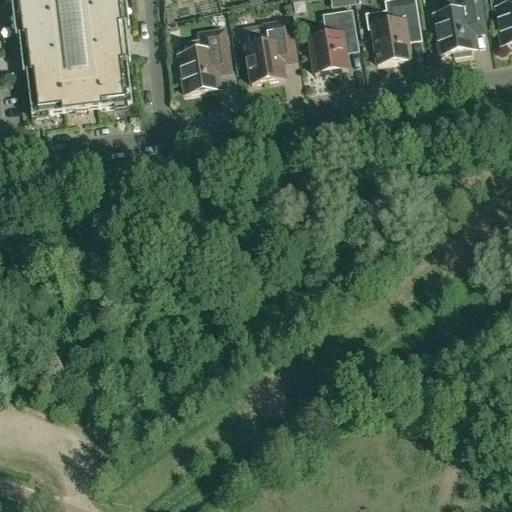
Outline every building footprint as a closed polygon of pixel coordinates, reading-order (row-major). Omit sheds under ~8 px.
[(4,0),(5,4),(12,4),(16,40),(19,39),(23,76),(27,76),(32,120),(133,108),(127,64),(130,64),(126,27),(129,26),(126,0),(4,0)] [(371,29),(377,68),(411,63),(406,29),(420,27),(415,0),(412,0),(385,4),(388,26),(371,29)] [(474,53),(472,37),(485,35),(479,0),(455,0),(458,15),(435,19),(441,58),(454,56),(454,61),(471,58),(470,54),(474,53)] [(511,9),(497,12),(497,14),(503,48),(511,47),(511,9)] [(309,41),(315,78),(348,73),(342,39),(356,37),(353,13),(327,18),(330,35),(327,39),(309,41)] [(285,83),(282,67),(296,65),(293,48),(290,24),(265,28),(243,31),(246,50),(252,88),(285,83)] [(219,93),(217,77),(231,75),(224,33),(200,37),(203,55),(180,58),(186,98),(219,93)]
